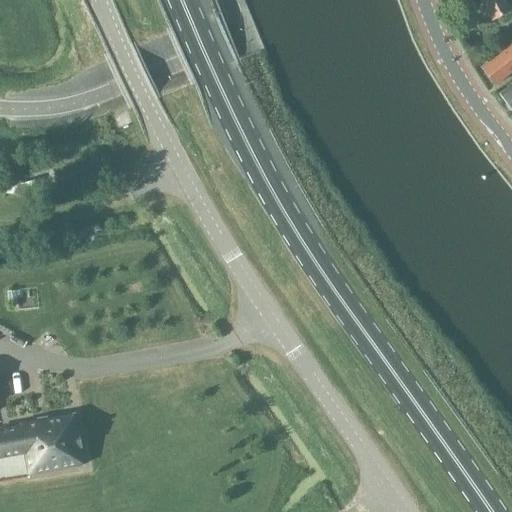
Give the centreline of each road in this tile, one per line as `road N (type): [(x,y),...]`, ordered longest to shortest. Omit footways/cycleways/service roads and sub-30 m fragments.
road 1 (primary): [(492,511),(288,218),(184,0)]
road 2 (unclassified): [(402,511),(194,196),(99,0)]
road 3 (track): [(0,222),(33,224),(184,175)]
road 4 (tertiary): [(511,155),(442,54),(422,0)]
